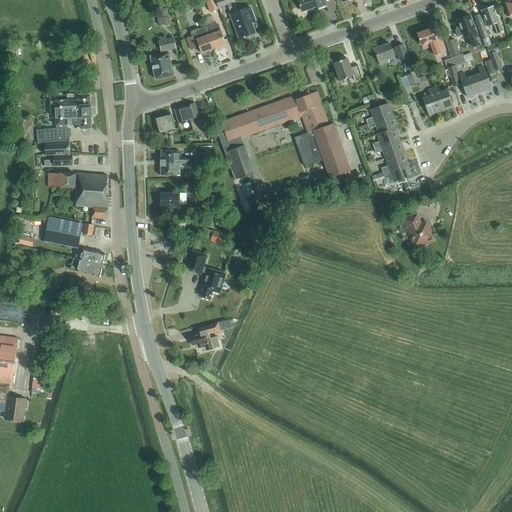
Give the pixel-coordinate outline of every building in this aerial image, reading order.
[(217,8),(214,0),(210,0),(207,2),(210,11),(217,8)] [(215,0),(218,8),(231,4),(229,0),(215,0)] [(298,0),(302,11),(317,6),(318,8),(325,5),(323,0),(298,0)] [(496,16),(493,6),(488,8),(486,7),(483,8),(482,10),(481,10),(487,27),(494,24),(497,34),(502,32),(497,16),(496,16)] [(239,39),(253,34),(249,22),(254,20),(250,7),(230,14),(239,39)] [(482,40),(489,37),(480,14),(474,17),(482,40)] [(457,27),(455,31),(458,37),(462,35),(467,33),(472,47),(480,44),(469,15),(463,17),(462,16),(459,17),(458,19),(457,19),(459,26),(457,27)] [(215,24),(206,27),(213,49),(226,44),(219,26),(215,24)] [(206,27),(205,27),(199,29),(190,33),(193,39),(196,46),(198,45),(201,53),(213,49),(206,27)] [(431,28),(417,33),(420,41),(418,41),(420,45),(421,45),(430,42),(434,55),(446,51),(440,35),(435,37),(431,28)] [(166,51),(176,49),(173,38),(158,41),(161,52),(163,51),(166,51)] [(196,47),(196,46),(193,39),(187,41),(190,49),(196,47)] [(453,58),(460,55),(455,39),(448,42),(453,58)] [(391,49),(389,43),(374,49),(373,50),(375,56),(376,55),(380,66),(388,63),(386,59),(394,57),(394,56),(398,55),(400,61),(408,58),(403,45),(395,48),(391,49)] [(163,54),(150,56),(155,79),(173,75),(168,53),(166,53),(166,51),(163,51),(163,54)] [(495,69),(500,67),(495,52),(489,54),(495,69)] [(473,59),(470,53),(463,55),(465,62),(473,59)] [(448,68),(456,65),(465,62),(462,54),(460,55),(453,58),(444,61),(447,68),(448,68)] [(350,68),(347,58),(333,63),(340,81),(353,77),(354,81),(362,78),(358,65),(350,68)] [(490,60),(484,62),(489,74),(494,71),(490,60)] [(452,79),(451,79),(454,87),(460,85),(456,73),(458,72),(456,65),(448,68),(448,70),(452,79)] [(473,76),(479,93),(491,89),(483,66),(478,68),(480,74),(473,76)] [(445,81),(451,79),(452,79),(448,70),(442,72),(445,81)] [(479,93),(473,76),(466,79),(464,73),(459,75),(467,97),(479,93)] [(410,86),(415,84),(412,74),(406,76),(410,86)] [(433,88),(441,111),(453,107),(447,90),(440,92),(438,87),(433,88)] [(429,115),(441,111),(433,88),(428,90),(430,96),(423,98),(429,115)] [(75,92),(75,94),(67,94),(67,100),(55,101),(56,125),(63,125),(77,124),(77,129),(91,128),(91,118),(91,116),(95,114),(95,109),(91,106),(91,105),(90,105),(90,95),(79,95),(79,92),(75,92)] [(216,129),(234,180),(232,181),(244,212),(259,207),(257,203),(250,206),(243,187),(256,182),(253,173),(240,138),(301,116),(307,133),(294,137),(305,167),(305,166),(306,168),(308,167),(307,165),(323,160),(329,178),(349,171),(333,124),(329,125),(317,92),(303,96),(302,93),(221,122),(225,134),(219,136),(217,129),(216,129)] [(365,105),(375,101),(372,95),(362,99),(365,105)] [(194,134),(205,130),(205,119),(204,118),(195,121),(194,118),(199,117),(194,103),(174,109),(179,123),(190,120),(194,134)] [(368,125),(392,116),(388,103),(371,110),(374,117),(366,120),(368,125)] [(159,133),(175,129),(171,114),(154,118),(159,133)] [(377,126),(379,133),(396,127),(392,116),(368,125),(369,129),(377,126)] [(44,129),(45,144),(69,143),(68,128),(63,128),(63,125),(56,125),(56,129),(44,129)] [(374,149),(399,140),(395,128),(397,128),(396,127),(379,133),(377,134),(380,142),(372,144),(374,149)] [(386,159),(403,153),(399,140),(374,149),(376,153),(383,151),(386,159)] [(69,143),(45,144),(46,155),(70,154),(69,143)] [(201,163),(212,163),(212,148),(200,148),(201,163)] [(161,163),(190,164),(190,158),(180,158),(180,152),(161,151),(161,163)] [(383,173),(407,164),(403,153),(386,159),(389,165),(381,168),(383,173)] [(45,167),(72,165),(72,154),(54,155),(54,160),(44,161),(45,167)] [(190,169),(190,164),(161,163),(161,175),(180,176),(180,169),(190,169)] [(407,164),(383,173),(384,177),(392,174),(394,182),(412,176),(407,164)] [(74,189),(75,173),(48,173),(48,187),(74,189)] [(107,219),(109,197),(106,197),(108,176),(77,174),(74,205),(88,207),(88,212),(92,212),(92,218),(107,219)] [(307,189),(314,187),(310,176),(304,178),(307,189)] [(179,216),(179,193),(161,193),(161,196),(159,197),(159,200),(161,201),(161,208),(170,208),(170,216),(179,216)] [(38,210),(39,202),(32,202),(31,209),(38,210)] [(421,224),(417,214),(401,220),(406,234),(409,232),(415,247),(433,240),(426,222),(421,224)] [(77,248),(82,224),(49,217),(44,241),(77,248)] [(20,231),(43,235),(45,224),(22,219),(20,231)] [(91,235),(93,225),(85,224),(83,234),(91,235)] [(225,245),(228,235),(206,228),(203,238),(225,245)] [(32,247),(34,238),(21,235),(19,244),(32,247)] [(80,260),(103,265),(104,262),(106,261),(107,257),(105,255),(105,254),(83,249),(81,255),(77,254),(76,259),(80,260)] [(202,272),(203,267),(207,255),(191,251),(186,270),(201,274),(202,272)] [(79,264),(72,263),(71,270),(77,271),(100,277),(100,276),(103,275),(103,271),(102,269),(103,265),(80,260),(79,264)] [(203,267),(202,272),(206,273),(201,288),(203,289),(200,297),(210,299),(212,291),(220,293),(225,273),(207,268),(203,267)] [(26,285),(29,274),(11,269),(7,280),(26,285)] [(207,326),(209,332),(191,337),(193,346),(197,345),(198,349),(205,347),(206,350),(212,348),(211,345),(218,343),(216,336),(210,338),(209,334),(221,331),(218,323),(207,326)] [(0,403),(7,404),(5,419),(23,421),(26,400),(8,397),(9,388),(11,388),(17,338),(0,336),(0,403)] [(43,341),(41,353),(56,355),(57,355),(58,349),(49,348),(50,338),(43,337),(43,341)] [(63,349),(64,341),(54,339),(53,347),(63,349)] [(31,393),(47,395),(49,381),(33,379),(31,393)]
